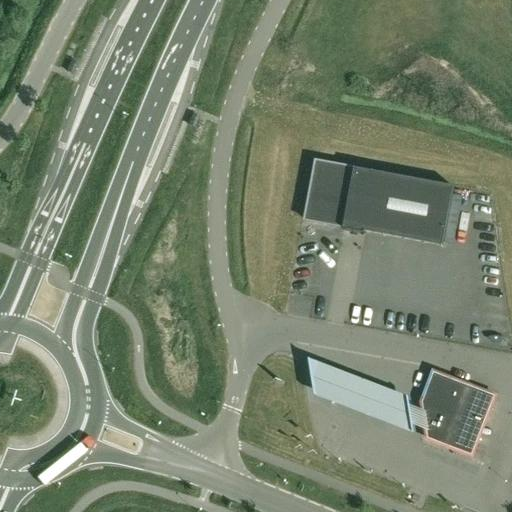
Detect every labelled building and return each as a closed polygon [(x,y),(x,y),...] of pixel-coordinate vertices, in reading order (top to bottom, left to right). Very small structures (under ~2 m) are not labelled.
[(443,247),(454,188),(354,169),(354,167),(317,161),(305,221),(344,229),(344,231),(365,235),(365,233),(443,247)] [(471,204),(495,204),(495,190),(471,190),(471,204)] [(457,236),(476,241),(480,229),(468,226),(472,209),(465,207),(457,236)] [(475,341),(494,346),(496,336),(478,331),(475,341)] [(344,373),(311,360),(316,397),(347,409),(381,422),(416,435),(411,399),(377,386),(344,373)] [(428,440),(447,447),(460,413),(485,423),(495,397),(434,373),(422,404),(428,440)]
